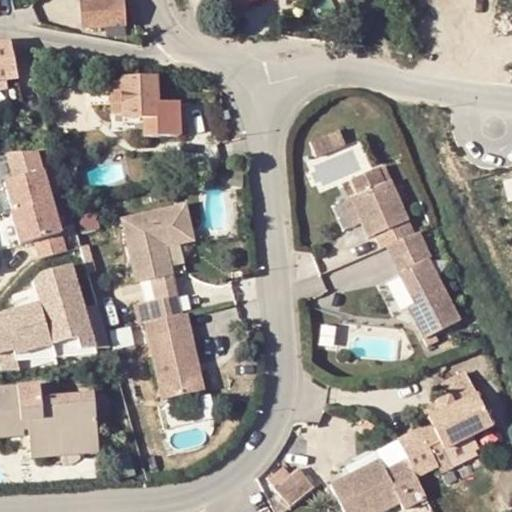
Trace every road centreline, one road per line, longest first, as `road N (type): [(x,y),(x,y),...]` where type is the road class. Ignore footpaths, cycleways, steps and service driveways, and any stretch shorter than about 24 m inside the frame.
road 1 (residential): [(250,92),(262,130),(286,376),(274,432),(220,486),(174,499),(0,511)]
road 2 (residential): [(250,92),(350,67),(473,92)]
road 3 (residential): [(151,0),(169,33),(223,62),(250,92)]
